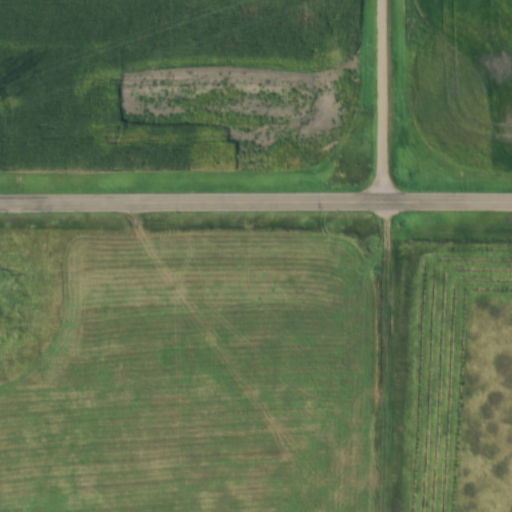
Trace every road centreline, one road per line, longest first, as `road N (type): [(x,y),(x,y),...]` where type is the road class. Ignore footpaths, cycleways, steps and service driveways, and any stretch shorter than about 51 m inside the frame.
road 1 (tertiary): [(511,200),(0,202)]
road 2 (residential): [(389,0),(389,200)]
